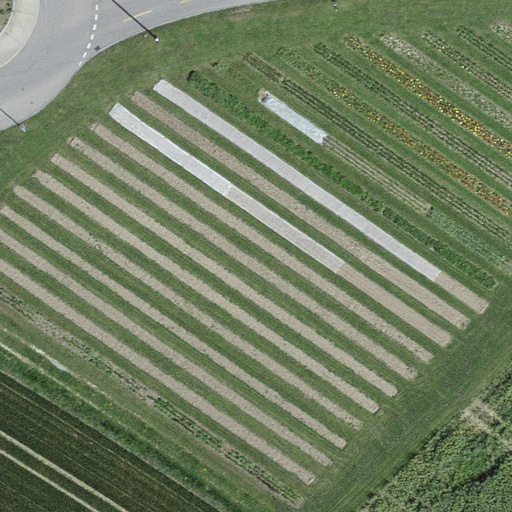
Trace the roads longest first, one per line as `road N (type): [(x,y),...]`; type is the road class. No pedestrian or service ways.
road 1 (track): [(0,329),(262,511)]
road 2 (tertiary): [(0,95),(35,71),(55,42),(64,0)]
